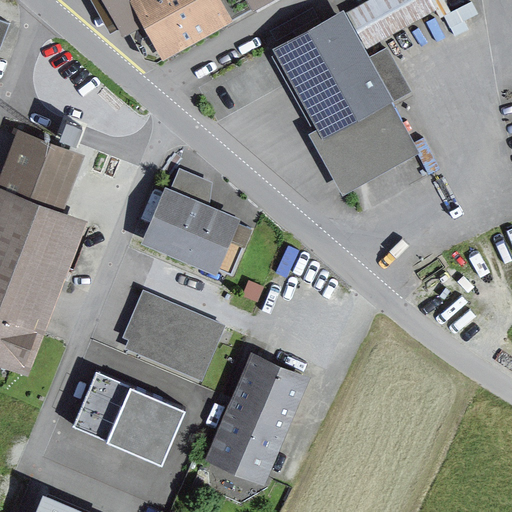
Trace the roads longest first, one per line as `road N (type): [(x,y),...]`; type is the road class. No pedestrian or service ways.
road 1 (residential): [(508,0),(509,38),(474,193),(452,215),(352,272)]
road 2 (unclassified): [(352,272),(149,94)]
road 3 (unclassified): [(322,0),(149,94)]
road 4 (unclassified): [(511,388),(352,272)]
road 5 (unclassified): [(149,94),(37,0)]
